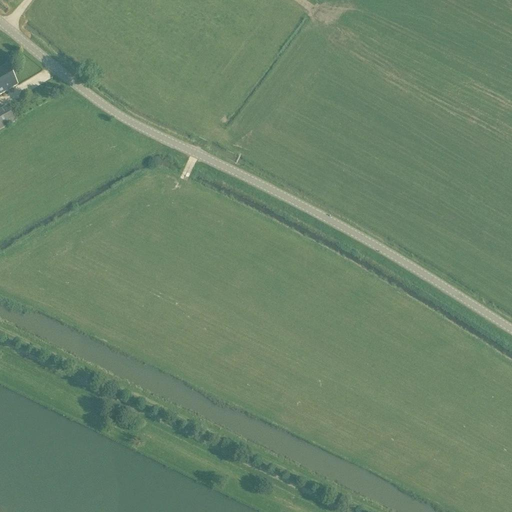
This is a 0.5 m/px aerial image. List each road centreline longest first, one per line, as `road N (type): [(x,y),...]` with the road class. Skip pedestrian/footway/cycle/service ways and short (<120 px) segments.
road 1 (tertiary): [(511,330),(378,246),(122,119),(0,24)]
road 2 (track): [(0,330),(370,511)]
